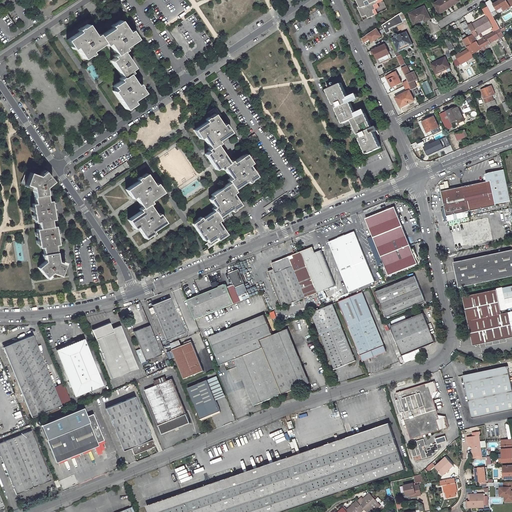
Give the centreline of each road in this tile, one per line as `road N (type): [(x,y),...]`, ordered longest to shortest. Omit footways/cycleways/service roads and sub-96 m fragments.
road 1 (unclassified): [(29,511),(290,407),(436,366),(450,354),(454,339),(417,178)]
road 2 (secondary): [(136,292),(417,178)]
road 3 (unknown): [(136,469),(105,410),(132,395),(164,458)]
road 4 (unknown): [(194,445),(213,473),(339,431)]
road 5 (unclassified): [(186,80),(56,167)]
road 6 (unclassified): [(136,292),(56,167)]
road 7 (unclassified): [(305,0),(186,80)]
road 8 (secondary): [(0,315),(75,309),(136,292)]
road 9 (unclassified): [(336,0),(394,124)]
road 10 (residential): [(394,124),(511,62)]
